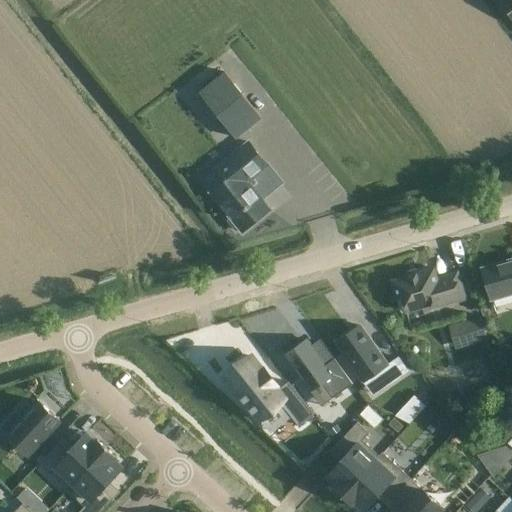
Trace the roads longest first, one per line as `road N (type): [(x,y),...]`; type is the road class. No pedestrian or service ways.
road 1 (unclassified): [(75,328),(511,205)]
road 2 (residential): [(181,469),(89,371),(75,328)]
